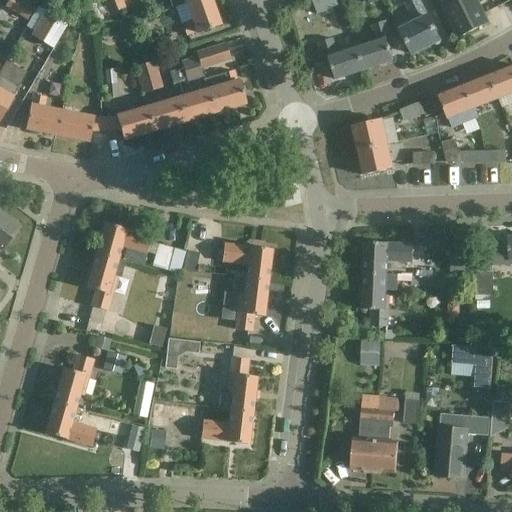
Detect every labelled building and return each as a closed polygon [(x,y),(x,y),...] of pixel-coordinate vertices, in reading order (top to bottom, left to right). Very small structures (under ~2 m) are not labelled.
[(97,0),(97,19),(126,8),(122,0),(97,0)] [(211,0),(196,0),(186,4),(192,21),(182,25),(186,37),(197,33),(197,34),(220,26),(211,0)] [(426,14),(418,0),(409,0),(404,3),(414,23),(400,30),(412,54),(440,39),(427,14),(426,14)] [(440,0),(461,38),(490,23),(478,0),(440,0)] [(67,24),(45,11),(30,36),(53,49),(67,24)] [(357,48),(365,71),(393,62),(387,44),(393,42),(386,21),(373,26),(378,41),(357,48)] [(365,71),(357,48),(353,37),(338,42),(342,53),(339,54),(334,39),(320,44),(327,65),(331,63),(337,81),(365,71)] [(195,52),(197,58),(201,70),(230,60),(225,43),(195,52)] [(197,58),(180,63),(186,81),(186,83),(203,78),(201,70),(197,58)] [(162,88),(155,61),(134,67),(142,94),(162,88)] [(511,67),(490,76),(499,100),(511,94),(511,67)] [(204,80),(207,91),(208,90),(215,114),(246,105),(239,82),(238,82),(235,72),(223,75),(204,80)] [(490,76),(465,86),(478,118),(503,108),(499,100),(490,76)] [(0,120),(13,98),(19,88),(0,77),(0,120)] [(452,129),(478,118),(465,86),(439,96),(452,129)] [(207,91),(178,99),(185,122),(215,114),(208,90),(207,91)] [(30,106),(25,130),(57,136),(61,112),(43,108),(46,98),(45,98),(34,96),(32,107),(30,106)] [(147,108),(154,131),(185,122),(178,99),(147,108)] [(420,102),(399,111),(401,115),(404,122),(424,114),(425,116),(426,119),(435,116),(435,114),(429,99),(420,103),(420,102)] [(105,119),(105,130),(120,130),(123,140),(154,131),(147,108),(117,117),(116,118),(105,119)] [(90,131),(105,130),(105,119),(93,120),(93,118),(61,112),(57,136),(88,142),(90,131)] [(353,128),(359,152),(389,145),(388,144),(395,142),(390,119),(353,128)] [(484,163),(484,151),(459,151),(454,139),(441,142),(447,163),(464,163),(484,163)] [(389,145),(359,152),(364,177),(394,170),(389,145)] [(505,151),(484,151),(484,163),(506,163),(505,151)] [(435,152),(413,152),(413,164),(435,164),(435,152)] [(19,229),(0,214),(0,249),(2,251),(19,229)] [(95,257),(117,263),(117,261),(121,247),(146,254),(150,238),(126,231),(126,230),(105,224),(95,257)] [(511,239),(507,240),(507,249),(492,250),(493,265),(511,264),(511,239)] [(186,253),(158,244),(151,267),(179,275),(186,253)] [(366,244),(365,273),(386,275),(387,261),(411,263),(412,263),(413,247),(366,244)] [(223,245),(221,262),(248,265),(247,271),(246,279),(246,281),(267,283),(271,250),(250,247),(250,248),(223,245)] [(473,276),(473,256),(454,256),(454,276),(473,276)] [(95,257),(86,289),(96,292),(91,307),(107,312),(117,278),(120,279),(125,263),(117,261),(117,263),(95,257)] [(399,275),(386,275),(365,273),(362,311),(373,312),(372,328),(388,328),(390,291),(398,291),(399,275)] [(493,295),(493,273),(475,274),(475,295),(493,295)] [(436,277),(412,276),(411,287),(444,288),(445,279),(436,279),(436,277)] [(171,299),(174,279),(159,277),(157,298),(171,299)] [(235,279),(233,292),(240,293),(235,330),(251,332),(253,316),(263,317),(267,283),(246,281),(235,279)] [(475,322),(460,322),(460,325),(456,325),(456,338),(459,338),(459,344),(474,344),(475,322)] [(153,326),(148,345),(162,348),(166,330),(153,326)] [(197,353),(198,342),(184,341),(183,352),(185,351),(197,353)] [(381,342),(362,341),(361,366),(379,367),(381,342)] [(490,390),(493,349),(452,346),(452,347),(453,347),(452,364),(476,366),(474,388),(489,389),(489,390),(490,390)] [(420,353),(420,347),(385,348),(385,355),(420,353)] [(126,357),(107,352),(102,371),(121,376),(126,357)] [(174,369),(176,356),(165,355),(164,367),(174,369)] [(54,402),(75,408),(78,395),(82,396),(93,360),(78,356),(73,372),(63,370),(54,402)] [(220,393),(218,408),(230,410),(230,409),(251,411),(256,378),(246,376),(248,361),(232,359),(228,394),(220,393)] [(218,380),(219,361),(192,360),(191,379),(218,380)] [(132,414),(146,416),(151,384),(137,382),(132,414)] [(420,393),(405,392),(403,424),(418,425),(420,393)] [(374,472),(379,399),(363,398),(360,441),(353,440),(351,471),(374,472)] [(379,399),(374,472),(395,474),(398,444),(390,443),(391,429),(394,430),(395,413),(400,413),(401,401),(379,399)] [(70,424),(75,408),(54,402),(44,435),(65,441),(66,439),(91,447),(95,431),(70,424)] [(492,418),(492,424),(510,425),(511,403),(493,402),(492,418)] [(156,406),(152,445),(164,447),(168,407),(156,406)] [(168,407),(167,419),(191,422),(192,410),(168,407)] [(251,411),(230,409),(230,410),(228,425),(202,422),(200,438),(226,441),(226,442),(247,445),(251,411)] [(441,415),(436,477),(464,480),(468,435),(476,435),(478,418),(441,415)] [(511,456),(502,455),(501,471),(511,471),(511,456)]
